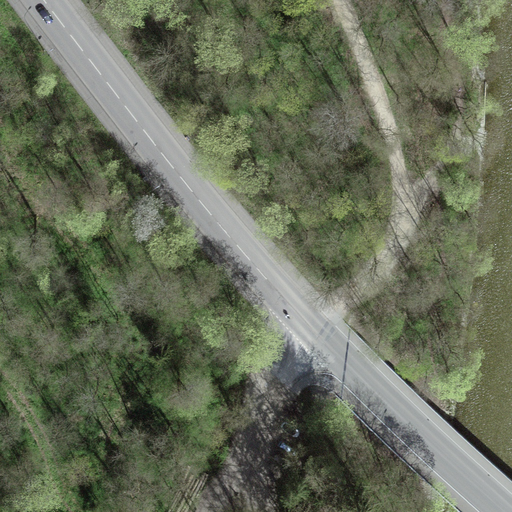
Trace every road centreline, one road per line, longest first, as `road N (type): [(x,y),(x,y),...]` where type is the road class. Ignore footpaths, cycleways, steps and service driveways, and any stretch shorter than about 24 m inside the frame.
road 1 (secondary): [(502,511),(309,327),(44,0)]
road 2 (track): [(256,445),(276,372),(296,338),(363,289),(388,260),(400,223)]
road 3 (track): [(400,223),(390,138),(340,0)]
